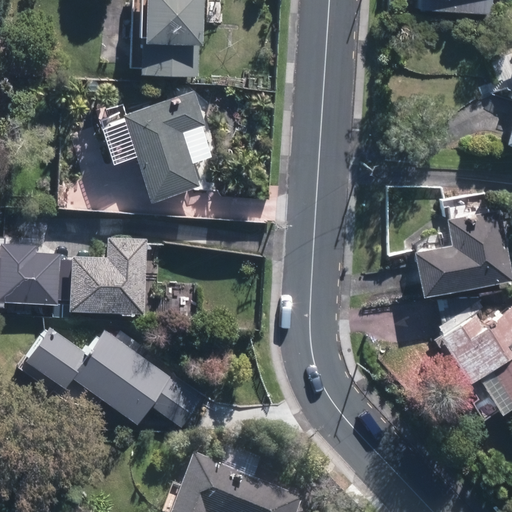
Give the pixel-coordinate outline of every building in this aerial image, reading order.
[(202,0),(133,0),(130,70),(142,71),(142,77),(200,80),(202,0)] [(491,15),(492,0),(415,0),(415,8),(491,15)] [(511,55),(508,57),(511,66),(511,102),(500,138),(511,142),(511,55)] [(200,94),(105,129),(117,164),(137,156),(157,208),(206,190),(187,138),(213,129),(200,94)] [(505,278),(495,209),(441,217),(445,244),(407,250),(414,292),(505,278)] [(148,317),(150,242),(109,241),(109,261),(73,260),(72,315),(148,317)] [(42,249),(2,247),(0,293),(0,304),(59,307),(61,256),(41,255),(42,249)] [(430,320),(416,329),(469,416),(511,389),(511,293),(471,311),(472,301),(429,303),(430,320)] [(83,353),(47,329),(29,357),(64,380),(83,353)] [(202,403),(101,332),(69,377),(142,427),(155,409),(184,429),(202,403)] [(299,511),(303,503),(196,462),(177,511),(299,511)]
